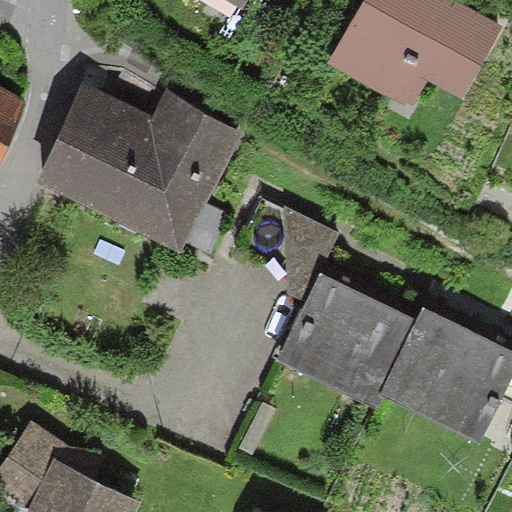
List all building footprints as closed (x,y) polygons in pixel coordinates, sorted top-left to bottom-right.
[(227,0),(242,9),(247,0),(227,0)] [(505,27),(459,0),(362,0),(328,59),(413,109),(430,81),(462,100),(505,27)] [(0,160),(32,99),(0,82),(0,160)] [(228,212),(208,202),(247,134),(166,87),(149,118),(89,85),(40,179),(132,227),(181,251),(186,243),(211,255),(228,212)] [(511,351),(488,339),(421,306),(415,318),(360,291),(322,272),(342,232),(267,194),(246,234),(285,253),(290,293),(306,302),(276,358),(380,413),(386,401),(478,451),(508,396),(511,398),(511,351)] [(136,511),(144,498),(58,453),(64,444),(33,425),(0,475),(0,494),(27,511),(136,511)] [(289,511),(258,499),(252,511),(289,511)]
